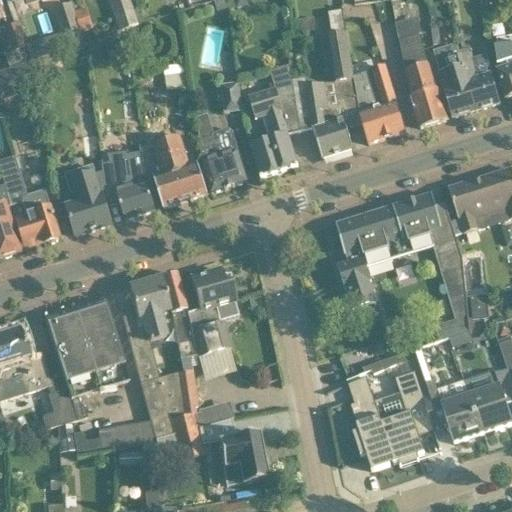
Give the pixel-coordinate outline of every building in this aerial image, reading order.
[(110,0),(121,33),(138,28),(129,0),(110,0)] [(211,0),(190,0),(193,9),(212,3),(211,0)] [(227,1),(214,5),(217,14),(228,11),(227,1)] [(71,6),(55,11),(63,37),(59,38),(64,51),(84,44),(80,32),(75,16),(71,6)] [(87,12),(75,16),(80,32),(92,28),(87,12)] [(300,35),(316,32),(313,19),(298,22),(300,35)] [(399,22),(401,38),(423,36),(421,20),(399,22)] [(364,21),(345,24),(347,36),(365,33),(364,21)] [(12,54),(17,52),(27,49),(19,26),(4,31),(12,54)] [(332,37),(327,38),(334,86),(354,83),(353,78),(351,64),(349,53),(347,43),(347,42),(346,35),(345,35),(332,37)] [(122,36),(106,40),(111,57),(127,52),(122,36)] [(419,36),(399,42),(405,72),(404,73),(413,99),(412,100),(411,100),(421,131),(446,123),(436,92),(419,36)] [(495,71),(505,101),(511,98),(511,37),(496,40),(498,48),(495,49),(497,65),(505,63),(506,68),(495,71)] [(457,46),(433,54),(439,74),(437,75),(442,91),(452,121),(475,114),(460,58),(459,53),(457,46)] [(12,54),(6,56),(9,68),(31,62),(27,49),(17,52),(12,54)] [(469,50),(459,53),(460,58),(475,114),(499,107),(486,56),(472,61),(469,51),(469,50)] [(33,64),(0,74),(0,95),(3,103),(42,91),(33,64)] [(187,90),(184,66),(164,69),(167,92),(187,90)] [(363,75),(353,78),(354,83),(360,116),(359,116),(362,126),(369,147),(387,142),(405,136),(388,83),(384,69),(366,74),(363,75)] [(276,93),(250,101),(256,121),(267,118),(274,141),(251,148),(261,181),(298,170),(288,137),(300,134),(294,91),(293,82),(291,82),(274,87),(276,93)] [(326,86),(294,91),(300,134),(313,131),(322,162),(353,152),(346,131),(362,126),(359,116),(360,116),(354,83),(334,86),(338,110),(330,111),(326,86)] [(238,84),(220,87),(224,115),(242,113),(238,84)] [(40,98),(27,97),(26,114),(39,115),(40,98)] [(211,197),(248,185),(232,133),(228,131),(213,135),(212,140),(199,143),(202,163),(201,164),(211,197)] [(161,144),(152,147),(161,176),(153,179),(154,181),(161,202),(163,211),(166,210),(180,206),(190,202),(192,202),(205,198),(208,197),(202,178),(198,165),(190,167),(180,138),(161,144)] [(102,174),(94,176),(100,197),(102,196),(103,201),(117,196),(119,205),(125,223),(155,214),(152,205),(146,184),(145,183),(141,150),(140,150),(140,157),(129,158),(129,154),(128,155),(128,156),(108,158),(110,164),(103,167),(103,162),(101,163),(102,174)] [(16,219),(23,245),(44,239),(46,245),(48,245),(51,246),(56,245),(58,241),(61,241),(55,223),(57,222),(54,212),(50,213),(44,192),(26,198),(14,159),(0,162),(0,173),(4,188),(11,209),(21,206),(24,217),(16,219)] [(80,203),(66,207),(75,236),(76,239),(112,228),(103,201),(102,196),(100,197),(94,176),(93,174),(96,173),(94,167),(69,174),(75,193),(77,193),(80,203)] [(511,174),(511,171),(448,191),(458,222),(459,221),(463,235),(463,236),(477,232),(510,222),(511,221),(511,174)] [(4,188),(0,189),(0,258),(14,254),(21,252),(8,210),(11,209),(4,188)] [(432,197),(394,208),(410,257),(435,249),(450,299),(449,299),(455,322),(435,328),(440,344),(450,340),(470,334),(468,324),(462,260),(445,205),(436,208),(432,197)] [(394,208),(335,227),(345,258),(345,257),(348,265),(364,260),(367,270),(392,262),(408,257),(410,257),(394,208)] [(348,265),(338,268),(345,291),(346,291),(353,313),(368,308),(376,305),(376,304),(378,304),(374,292),(372,293),(369,284),(371,283),(367,270),(364,260),(348,265)] [(187,316),(193,358),(193,360),(195,359),(196,360),(230,350),(222,324),(219,325),(215,310),(235,304),(230,286),(224,288),(220,272),(190,281),(199,313),(187,316)] [(174,329),(173,330),(179,360),(193,358),(187,316),(186,313),(187,312),(176,276),(162,281),(174,329)] [(162,281),(128,291),(130,295),(134,310),(138,323),(139,322),(141,331),(146,329),(150,344),(167,340),(165,332),(173,330),(174,329),(162,281)] [(486,297),(470,299),(473,323),(468,324),(470,334),(470,337),(471,337),(485,332),(484,321),(489,321),(486,297)] [(262,301),(249,304),(252,316),(265,313),(262,301)] [(74,313),(102,392),(127,384),(123,367),(103,303),(74,313)] [(55,354),(77,424),(84,422),(76,400),(102,392),(74,313),(69,314),(55,318),(45,321),(55,354)] [(507,325),(497,328),(501,338),(510,334),(507,325)] [(0,404),(25,397),(48,390),(50,397),(48,398),(53,416),(42,419),(46,432),(58,429),(70,426),(77,424),(55,354),(41,358),(41,356),(29,359),(20,331),(0,337),(0,404)] [(459,338),(450,340),(453,350),(473,343),(471,337),(470,337),(470,334),(466,335),(459,338)] [(498,346),(507,372),(511,370),(511,344),(511,342),(498,346)] [(415,351),(407,354),(413,372),(414,374),(422,400),(423,400),(432,430),(447,426),(454,446),(482,437),(469,398),(464,383),(438,391),(435,383),(426,385),(415,351)] [(374,376),(405,363),(409,361),(407,354),(363,369),(364,374),(372,372),(374,376)] [(183,419),(169,423),(172,436),(179,459),(180,462),(205,455),(198,430),(194,416),(198,415),(198,413),(190,367),(189,360),(193,360),(193,358),(179,360),(183,374),(176,376),(183,419)] [(153,362),(135,367),(140,386),(150,424),(149,424),(154,442),(155,441),(172,436),(169,423),(158,381),(153,362)] [(495,372),(464,383),(469,398),(482,437),(511,427),(511,425),(506,406),(511,404),(511,386),(507,372),(496,375),(495,372)] [(375,404),(374,404),(391,467),(399,464),(401,469),(419,463),(418,458),(425,456),(418,435),(432,430),(423,400),(422,400),(414,374),(396,380),(399,390),(401,396),(375,404)] [(367,381),(349,387),(355,404),(350,406),(358,429),(359,433),(353,435),(360,459),(366,457),(371,473),(391,467),(374,404),(375,404),(367,381)] [(156,446),(155,441),(154,442),(149,424),(98,432),(99,441),(102,455),(143,448),(156,446)] [(70,426),(58,429),(60,458),(75,455),(70,426)] [(83,434),(73,436),(77,459),(102,455),(99,441),(85,444),(83,434)] [(156,446),(143,448),(144,482),(146,511),(162,511),(160,463),(180,462),(179,459),(172,436),(155,441),(156,446)] [(257,436),(217,443),(222,471),(226,489),(266,482),(257,436)] [(18,441),(5,445),(8,457),(22,453),(18,441)] [(61,475),(49,476),(50,492),(62,491),(61,475)]
